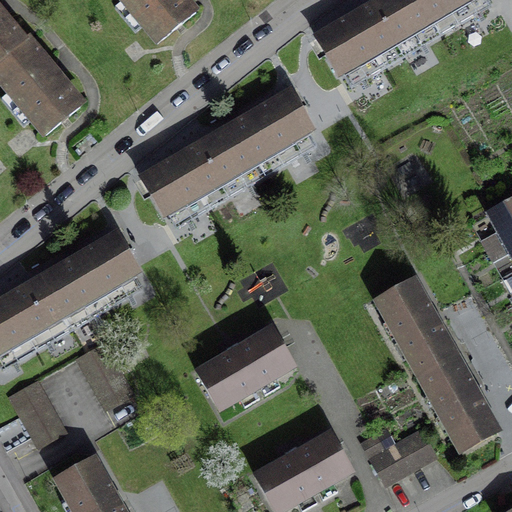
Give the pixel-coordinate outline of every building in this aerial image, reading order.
[(124,0),(144,24),(142,26),(157,45),(196,12),(185,0),(121,0),(123,1),(124,0)] [(338,75),(412,32),(392,0),(382,0),(316,39),(338,75)] [(392,0),(412,32),(467,0),(392,0)] [(0,59),(23,41),(0,12),(0,59)] [(10,93),(32,119),(31,120),(44,136),(82,105),(26,38),(23,41),(0,59),(0,82),(9,94),(10,93)] [(216,136),(237,173),(311,130),(290,93),(216,136)] [(163,217),(237,173),(216,136),(141,179),(163,217)] [(491,250),(511,237),(511,203),(490,216),(500,234),(486,242),(491,250)] [(116,236),(42,279),(63,316),(137,272),(116,236)] [(495,258),(509,249),(511,254),(511,237),(491,250),(495,258)] [(0,352),(63,316),(42,279),(0,302),(0,352)] [(419,377),(456,357),(413,282),(376,303),(419,377)] [(294,367),(272,330),(235,352),(197,374),(219,411),(294,367)] [(132,396),(104,346),(77,360),(106,410),(132,396)] [(498,432),(456,357),(419,377),(461,452),(498,432)] [(65,434),(37,383),(10,398),(38,448),(65,434)] [(385,486),(435,458),(420,432),(383,453),(374,437),(361,444),(385,486)] [(280,511),(352,472),(331,435),(294,456),(255,477),(274,511),(280,511)] [(73,511),(123,511),(94,461),(56,481),(73,511)]
